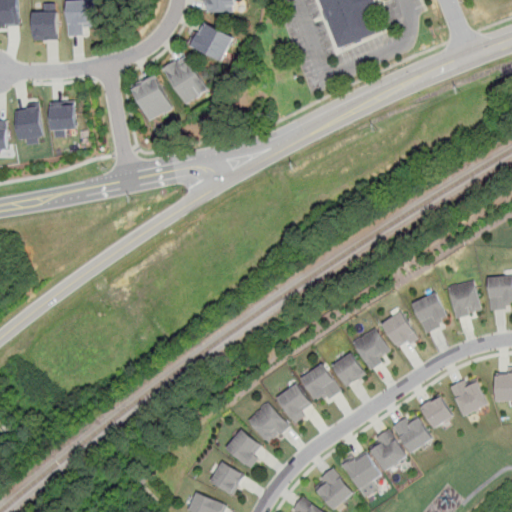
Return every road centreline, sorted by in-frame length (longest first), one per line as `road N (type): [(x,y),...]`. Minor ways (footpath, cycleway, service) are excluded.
road 1 (tertiary): [(262,156),(68,282),(0,340)]
road 2 (residential): [(511,339),(462,349),(422,372),(290,469),(261,511)]
road 3 (tertiary): [(262,156),(511,34)]
road 4 (residential): [(0,206),(262,156)]
road 5 (residential): [(130,180),(107,64),(158,40),(177,0)]
